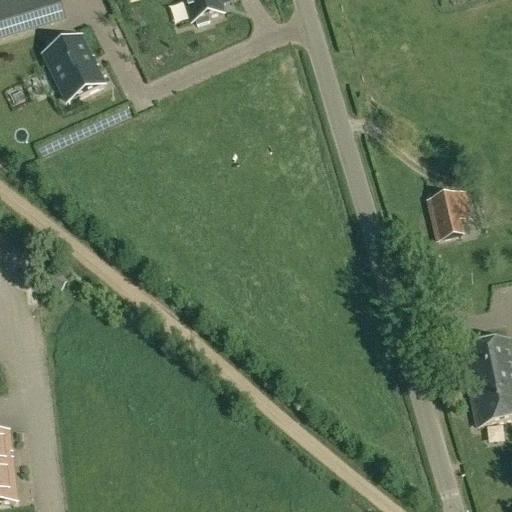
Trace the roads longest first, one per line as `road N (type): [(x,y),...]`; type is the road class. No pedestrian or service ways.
road 1 (unclassified): [(457,511),(306,0)]
road 2 (track): [(0,191),(391,511)]
